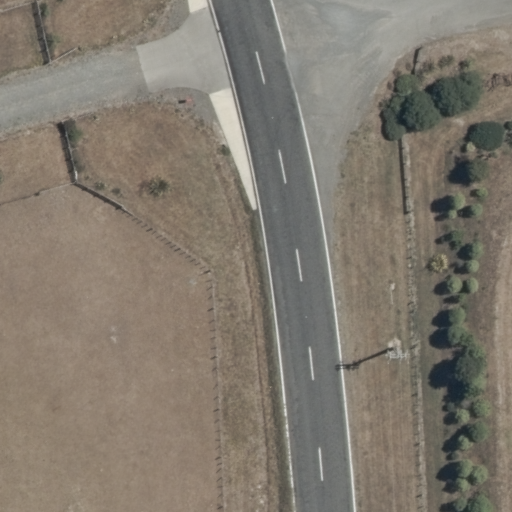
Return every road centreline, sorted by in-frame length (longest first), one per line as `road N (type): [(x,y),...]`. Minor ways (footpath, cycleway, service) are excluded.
road 1 (tertiary): [(317,511),(305,313),(254,51)]
road 2 (residential): [(254,51),(418,0)]
